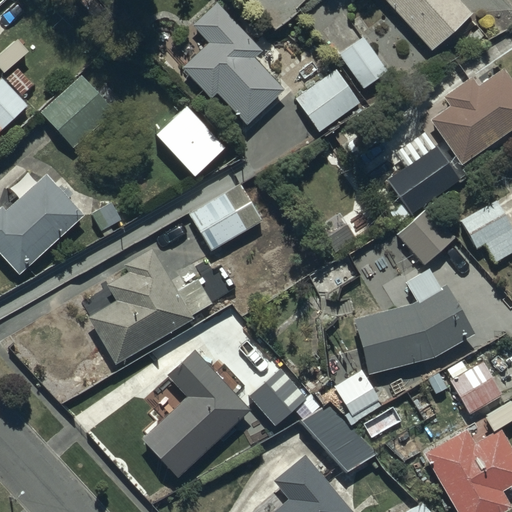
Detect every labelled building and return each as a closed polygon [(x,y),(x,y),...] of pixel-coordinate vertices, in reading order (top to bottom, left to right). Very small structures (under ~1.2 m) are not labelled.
[(459,0),(384,0),(427,48),(469,11),(459,0)] [(26,18),(14,5),(0,17),(0,39),(1,40),(26,18)] [(212,49),(184,74),(212,105),(217,101),(245,132),(284,97),(255,64),(263,57),(219,8),(195,30),(212,49)] [(360,31),(335,50),(369,93),(393,74),(360,31)] [(458,160),(511,121),(511,79),(500,63),(475,80),(468,70),(439,91),(446,100),(426,114),(458,160)] [(334,65),(293,95),(316,128),(357,98),(334,65)] [(0,138),(2,137),(0,135),(0,123),(25,100),(0,73),(0,72),(0,138)] [(73,153),(114,116),(83,81),(42,118),(73,153)] [(225,152),(187,113),(157,143),(195,182),(225,152)] [(434,141),(385,174),(409,210),(458,177),(434,141)] [(259,217),(238,180),(186,209),(206,246),(259,217)] [(0,213),(0,255),(21,279),(83,222),(47,183),(9,218),(2,211),(0,213)] [(511,247),(511,230),(493,196),(458,215),(473,243),(481,239),(492,259),(511,247)] [(452,233),(424,203),(394,231),(422,261),(452,233)] [(84,312),(111,359),(191,314),(150,242),(121,259),(125,265),(104,277),(114,294),(84,312)] [(349,311),(369,369),(431,352),(471,329),(442,281),(438,283),(426,263),(402,277),(413,297),(349,311)] [(226,304),(193,324),(214,357),(246,338),(226,304)] [(181,387),(137,432),(176,472),(247,403),(189,344),(164,369),(181,387)] [(450,376),(448,377),(466,410),(499,392),(481,359),(465,368),(460,358),(445,367),(450,376)] [(376,395),(359,365),(329,381),(346,412),(376,395)] [(280,368),(249,397),(275,426),(307,397),(280,368)] [(329,400),(293,414),(342,471),(377,452),(329,400)] [(463,423),(420,449),(455,511),(486,511),(508,500),(500,485),(511,478),(511,449),(498,424),(472,439),(463,423)] [(345,511),(349,509),(300,449),(269,475),(277,484),(267,492),(273,499),(257,511),(345,511)]
